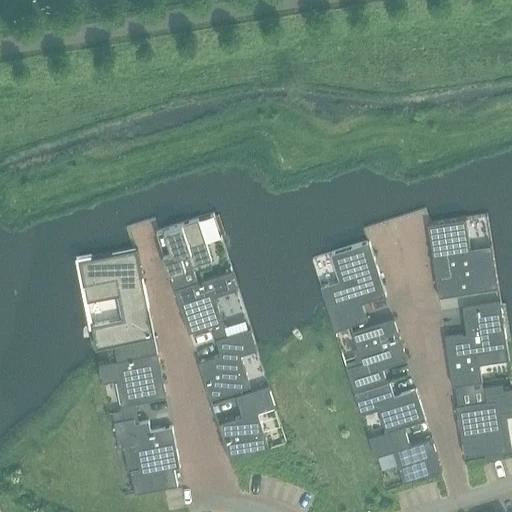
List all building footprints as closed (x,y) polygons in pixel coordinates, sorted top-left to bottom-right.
[(211,260),(198,219),(198,218),(156,231),(169,273),(211,260)] [(466,218),(427,224),(439,297),(498,288),(493,253),(472,256),(466,218)] [(369,241),(331,253),(340,280),(320,286),(334,330),(367,320),(362,302),(386,295),(369,241)] [(137,248),(79,260),(96,348),(155,336),(137,248)] [(174,288),(189,332),(212,325),(216,338),(227,335),(223,322),(215,296),(238,289),(232,270),(174,288)] [(466,333),(445,337),(453,386),(482,381),(480,363),(493,361),(491,349),(507,347),(500,301),(462,307),(466,333)] [(393,317),(352,330),(362,362),(346,367),(354,390),(386,379),(383,367),(407,360),(393,317)] [(216,338),(215,339),(220,354),(198,361),(210,399),(250,386),(240,354),(257,349),(250,328),(227,335),(216,338)] [(121,405),(135,403),(166,397),(158,351),(99,363),(102,382),(116,379),(121,405)] [(376,409),(384,432),(405,425),(426,418),(416,388),(394,395),(390,381),(354,393),(361,414),(376,409)] [(511,410),(511,387),(503,389),(502,382),(484,385),(487,400),(456,404),(460,430),(464,456),(484,453),(485,455),(507,451),(501,412),(511,410)] [(218,421),(217,422),(230,460),(271,447),(270,446),(269,446),(258,414),(276,408),(268,385),(234,396),(234,397),(236,396),(242,415),(219,423),(218,421)] [(134,417),(124,419),(114,421),(119,446),(135,443),(140,468),(130,470),(135,493),(177,485),(174,467),(180,466),(172,426),(150,430),(149,420),(135,423),(134,417)] [(386,431),(368,437),(375,457),(393,451),(404,482),(442,470),(432,437),(410,444),(404,426),(386,431)] [(338,468),(326,468),(325,497),(338,497),(338,468)]
